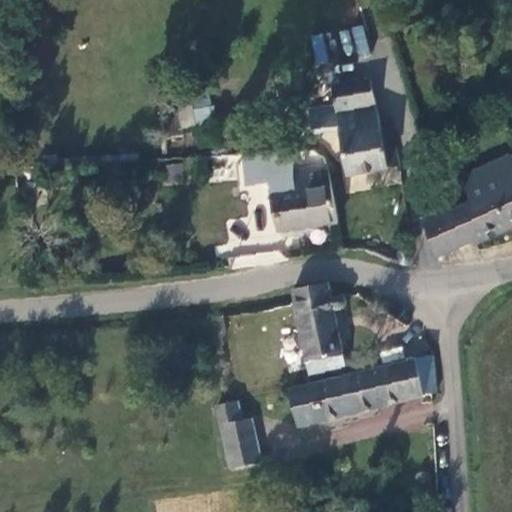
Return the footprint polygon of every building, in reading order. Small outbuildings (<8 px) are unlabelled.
[(361,25),(350,29),(359,54),(370,51),(361,25)] [(323,33),(311,34),(314,63),(327,62),(323,33)] [(347,178),(398,168),(386,107),(376,109),(370,81),(330,89),(335,109),(306,114),(307,120),(310,135),(338,130),(347,178)] [(191,99),(197,122),(215,117),(208,94),(191,99)] [(302,137),(310,135),(307,120),(298,121),(300,130),(302,137)] [(162,124),(164,137),(182,133),(179,121),(162,124)] [(292,172),(290,150),(242,153),(245,183),(266,181),(269,196),(294,192),(292,172)] [(462,174),(466,183),(511,161),(511,157),(510,152),(462,174)] [(472,198),(436,216),(419,223),(430,245),(434,243),(441,258),(511,223),(511,161),(466,183),(472,198)] [(167,183),(183,183),(184,163),(168,162),(167,183)] [(45,206),(38,166),(15,167),(20,210),(45,206)] [(274,233),(335,226),(326,167),(292,172),(294,192),(269,196),(274,233)] [(326,300),(322,287),(319,284),(289,291),(291,301),(309,378),(342,371),(329,314),(340,312),(337,297),(326,300)] [(419,396),(435,394),(432,356),(412,361),(419,396)] [(419,396),(412,361),(287,391),(296,425),(419,396)] [(236,420),(233,403),(215,406),(224,469),(248,464),(255,463),(247,418),(236,420)]
